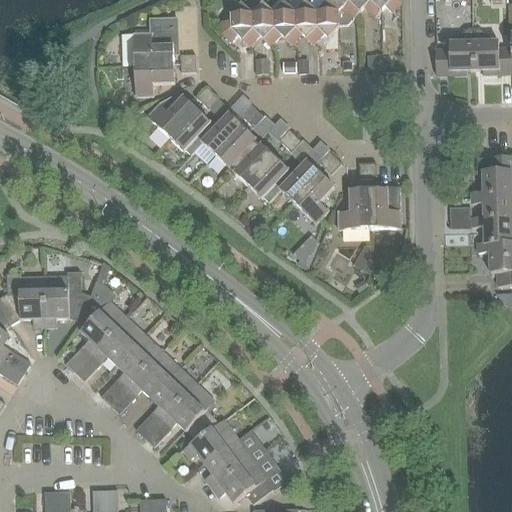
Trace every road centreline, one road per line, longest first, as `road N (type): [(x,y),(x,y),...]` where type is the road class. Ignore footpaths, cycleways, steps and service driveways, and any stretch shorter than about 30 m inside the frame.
road 1 (residential): [(339,388),(409,340),(423,314),(422,158),(436,126)]
road 2 (residential): [(145,461),(80,400),(22,400),(1,433),(2,480)]
road 3 (tertiary): [(339,388),(287,331),(174,252)]
road 4 (tertiary): [(174,252),(0,136)]
road 5 (tertiary): [(174,252),(318,401)]
road 6 (residential): [(2,480),(132,477),(145,461)]
road 7 (tertiary): [(391,511),(339,388)]
road 8 (residential): [(383,154),(347,155),(305,118),(304,88)]
road 9 (tertiary): [(318,401),(367,511)]
